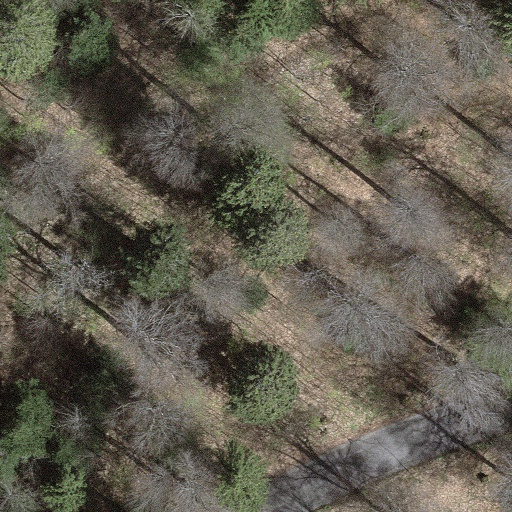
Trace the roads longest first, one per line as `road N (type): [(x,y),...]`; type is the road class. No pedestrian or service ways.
road 1 (track): [(0,296),(88,180),(154,127),(380,0)]
road 2 (tertiary): [(259,511),(355,463),(511,405)]
